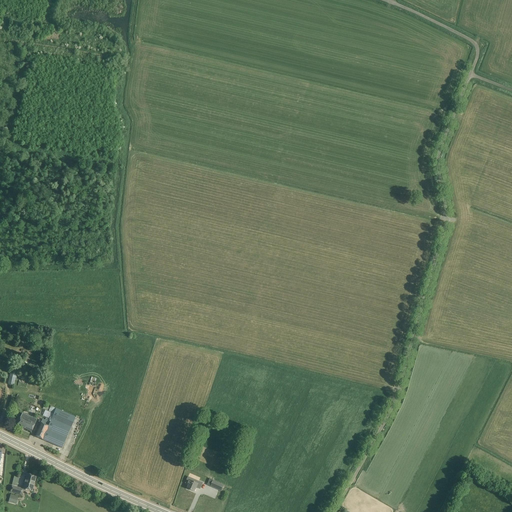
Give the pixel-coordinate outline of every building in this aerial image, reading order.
[(17,375),(16,375),(16,374),(19,374),(20,369),(17,369),(18,367),(12,366),(8,384),(14,386),(15,381),(16,381),(17,375)] [(53,415),(56,409),(51,406),(48,412),(53,415)] [(59,410),(56,409),(53,415),(51,420),(48,426),(41,423),(34,437),(43,440),(46,441),(46,442),(62,449),(76,417),(59,410)] [(53,415),(48,412),(45,411),(43,416),(51,420),(53,415)] [(35,423),(37,420),(22,413),(20,419),(19,418),(18,419),(17,420),(17,421),(16,421),(16,422),(16,423),(16,424),(18,424),(17,425),(32,432),(35,423)] [(27,474),(23,489),(12,486),(10,492),(21,495),(23,489),(32,492),(36,477),(27,474)] [(203,483),(188,477),(186,483),(189,485),(187,488),(195,492),(197,486),(201,488),(203,483)] [(213,480),(211,486),(222,491),(224,485),(213,480)]
